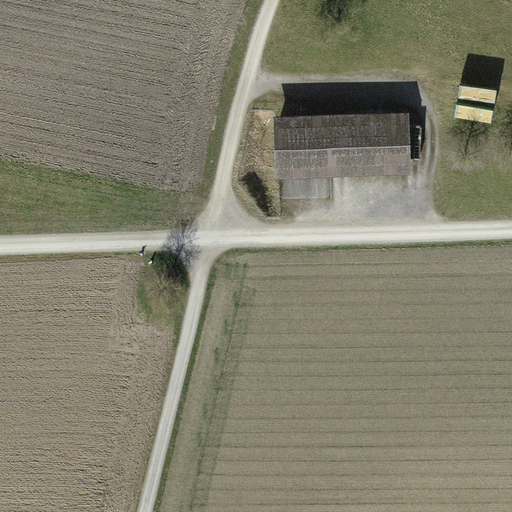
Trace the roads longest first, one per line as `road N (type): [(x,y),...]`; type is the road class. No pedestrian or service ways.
road 1 (track): [(145,511),(247,78),(274,0)]
road 2 (track): [(511,230),(0,246)]
